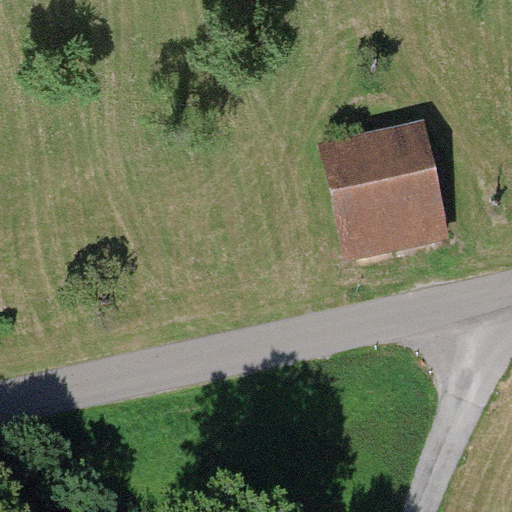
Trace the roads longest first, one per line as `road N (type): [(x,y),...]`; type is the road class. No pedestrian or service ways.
road 1 (unclassified): [(511,293),(0,402)]
road 2 (track): [(483,299),(488,323),(423,511)]
